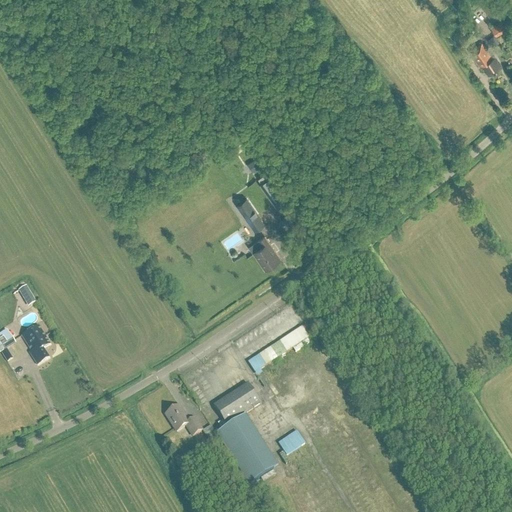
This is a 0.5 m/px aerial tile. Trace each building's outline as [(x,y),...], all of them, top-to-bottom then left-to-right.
[(493,0),(482,8),(490,21),(502,12),(493,0)] [(507,29),(500,19),(490,26),(496,36),(507,29)] [(501,66),(494,56),(492,58),(481,42),(469,50),(480,67),(483,65),(489,75),(501,66)] [(251,161),(256,169),(262,165),(257,157),(251,161)] [(276,168),(265,177),(285,199),(295,189),(276,168)] [(264,223),(246,197),(245,197),(235,205),(253,231),(264,223)] [(262,245),(253,251),(265,269),(281,258),(265,235),(259,239),(262,245)] [(36,304),(26,287),(18,292),(28,309),(36,304)] [(49,319),(54,328),(59,325),(54,316),(49,319)] [(305,326),(247,364),(257,378),(262,375),(259,371),(293,349),(295,354),(309,344),(307,340),(315,335),(311,329),(308,331),(305,326)] [(49,359),(43,350),(50,346),(39,328),(22,338),(32,354),(30,356),(37,367),(49,359)] [(5,332),(0,335),(0,355),(1,355),(7,364),(12,360),(6,351),(14,346),(5,332)] [(305,356),(316,363),(328,343),(321,339),(314,350),(310,347),(305,356)] [(23,364),(27,370),(33,365),(28,360),(23,364)] [(226,428),(261,405),(248,385),(213,408),(226,428)] [(285,402),(287,410),(293,409),(291,400),(285,402)] [(317,421),(327,416),(323,406),(312,410),(317,421)] [(202,432),(194,420),(189,424),(179,408),(166,417),(177,434),(186,428),(193,438),(202,432)] [(278,469),(246,418),(216,436),(248,488),(278,469)] [(287,458),(305,446),(296,433),(278,445),(287,458)] [(189,450),(183,455),(189,463),(195,458),(189,450)]
